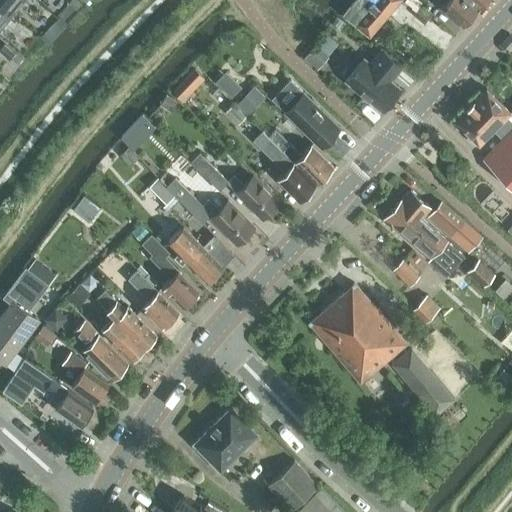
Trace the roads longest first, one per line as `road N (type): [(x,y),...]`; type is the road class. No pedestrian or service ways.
road 1 (tertiary): [(215,335),(511,11)]
road 2 (residential): [(388,511),(215,335)]
road 3 (tertiary): [(96,511),(215,335)]
road 4 (residential): [(96,511),(0,427)]
